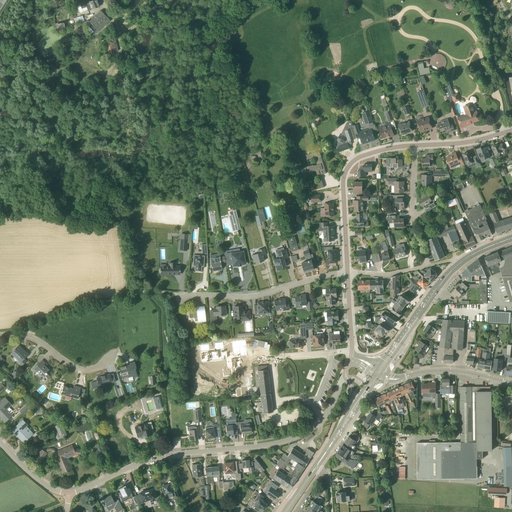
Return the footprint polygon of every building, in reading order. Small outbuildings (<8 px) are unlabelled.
[(88,11),(99,7),(96,0),(94,0),(85,4),(80,6),(82,9),(87,7),(88,11)] [(104,22),(103,21),(107,17),(101,10),(89,21),(91,23),(88,25),(94,32),(104,22)] [(110,52),(115,51),(118,50),(116,43),(113,44),(108,45),(110,52)] [(424,68),(418,70),(420,75),(430,73),(429,68),(429,67),(424,68)] [(452,91),(451,87),(449,81),(442,83),(445,93),(452,91)] [(459,100),(457,94),(453,95),(454,96),(447,98),(449,103),(448,103),(453,117),(458,115),(454,102),(459,100)] [(458,118),(461,128),(468,125),(469,125),(469,124),(480,120),(477,112),(475,112),(472,104),(464,107),(467,115),(458,118)] [(361,138),(363,143),(370,141),(370,142),(375,140),(372,131),(376,130),(369,111),(362,114),(366,125),(368,124),(370,129),(364,131),(364,132),(360,134),(357,125),(353,126),(357,139),(361,138)] [(426,129),(432,127),(429,118),(417,121),(420,132),(426,130),(426,129)] [(447,130),(448,133),(455,130),(453,124),(450,125),(448,119),(440,122),(440,123),(438,124),(440,132),(447,130)] [(401,136),(408,134),(410,133),(409,132),(413,131),(410,122),(398,125),(401,136)] [(382,138),(394,135),(390,123),(386,125),(386,126),(379,129),(382,138)] [(350,149),(349,145),(348,144),(350,144),(350,143),(350,141),(354,140),(351,129),(345,131),(342,132),(341,135),(340,135),(337,140),(338,141),(337,144),(338,146),(337,147),(339,153),(350,149)] [(500,156),(499,153),(502,152),(502,151),(505,150),(502,144),(499,145),(499,144),(492,147),(495,155),(494,155),(496,158),(497,159),(500,157),(500,156)] [(482,149),(481,148),(476,149),(480,159),(485,157),(486,159),(490,157),(486,147),(482,149)] [(319,179),(321,178),(320,175),(326,173),(320,151),(306,155),(308,160),(315,157),(317,165),(314,166),(313,165),(301,168),(302,174),(307,173),(307,174),(317,171),(319,179)] [(480,163),(477,156),(472,158),(469,152),(463,154),(467,165),(474,162),(476,165),(480,163)] [(447,161),(447,163),(449,163),(450,168),(460,164),(461,166),(464,165),(461,156),(458,158),(456,153),(452,154),(452,155),(446,158),(447,160),(447,161)] [(422,167),(423,167),(430,166),(430,162),(434,162),(433,155),(428,155),(428,156),(426,156),(426,155),(426,159),(422,159),(422,167)] [(396,158),(387,158),(387,165),(390,167),(390,172),(395,172),(396,170),(399,167),(402,167),(402,168),(406,168),(406,157),(402,157),(402,159),(398,159),(398,157),(398,156),(397,156),(396,157),(396,158)] [(358,177),(359,177),(365,177),(365,172),(372,172),(372,165),(364,165),(364,166),(362,166),(360,169),(360,170),(358,170),(358,177)] [(502,176),(508,174),(504,166),(499,169),(502,176)] [(422,175),(422,179),(423,179),(423,186),(422,186),(431,186),(432,175),(422,175)] [(397,182),(397,178),(385,179),(386,185),(394,184),(395,193),(404,193),(404,182),(397,182)] [(322,188),(320,182),(309,185),(311,191),(322,188)] [(353,194),(357,194),(362,194),(362,187),(363,187),(363,182),(353,182),(353,187),(353,194)] [(431,210),(431,209),(436,206),(434,203),(431,205),(430,202),(432,201),(429,195),(426,196),(424,192),(422,192),(422,200),(418,202),(422,207),(424,209),(429,206),(431,210)] [(404,210),(404,202),(403,202),(403,195),(392,195),(392,203),(396,202),(396,210),(404,210)] [(364,211),(364,201),(369,201),(369,196),(364,196),(357,196),(357,200),(353,201),(354,207),(355,207),(355,211),(364,211)] [(465,212),(459,197),(447,202),(448,205),(456,202),(461,214),(465,212)] [(325,204),(325,216),(334,216),(333,203),(325,204)] [(303,205),(297,206),(300,215),(305,214),(303,205)] [(482,222),(486,220),(487,220),(480,205),(465,212),(478,241),(485,238),(480,228),(484,227),(482,222)] [(235,210),(232,211),(233,215),(237,230),(241,229),(235,210)] [(511,217),(507,219),(499,222),(495,212),(490,214),(494,223),(497,233),(511,228),(511,217)] [(354,227),(364,227),(368,227),(368,223),(367,222),(367,217),(367,214),(363,214),(356,214),(357,218),(358,218),(358,219),(354,219),(354,227)] [(233,215),(228,216),(233,232),(237,230),(233,215)] [(394,223),(395,227),(404,227),(404,219),(397,219),(397,215),(388,216),(388,223),(394,223)] [(476,244),(474,239),(473,236),(471,237),(466,226),(467,226),(467,225),(468,225),(466,220),(456,225),(463,241),(467,248),(476,244)] [(488,235),(492,233),(486,220),(482,222),(484,227),(480,228),(485,238),(489,236),(488,235)] [(335,241),(334,240),(334,234),(334,231),(334,226),(327,226),(327,222),(313,223),(316,232),(324,231),(325,241),(335,241)] [(459,240),(456,231),(454,226),(435,234),(436,237),(427,240),(435,261),(445,257),(437,238),(448,234),(451,243),(459,240)] [(395,246),(392,235),(387,237),(385,238),(386,241),(388,240),(390,247),(395,246)] [(291,252),(298,250),(294,237),(287,239),(291,252)] [(382,254),(384,261),(385,261),(385,262),(387,261),(387,260),(390,260),(388,252),(387,246),(385,241),(382,243),(383,247),(385,253),(382,254)] [(511,246),(498,252),(485,257),(488,266),(495,264),(496,267),(499,266),(510,302),(511,301),(511,246)] [(325,251),(328,251),(329,263),(337,263),(336,250),(333,250),(333,247),(324,247),(325,251)] [(406,251),(405,247),(398,249),(397,248),(394,248),(397,258),(402,257),(405,256),(406,256),(405,251),(406,251)] [(259,253),(252,255),(253,261),(255,260),(256,265),(261,263),(260,262),(264,261),(262,256),(266,255),(264,248),(258,250),(259,253)] [(286,250),(284,251),(283,248),(275,250),(277,256),(278,256),(279,259),(274,260),(277,270),(286,267),(283,259),(288,258),(288,257),(286,250)] [(231,259),(232,264),(233,266),(237,266),(238,267),(241,266),(241,265),(246,264),(243,251),(239,252),(239,249),(234,250),(234,253),(225,255),(226,260),(231,259)] [(362,250),(362,249),(361,249),(357,249),(357,250),(357,251),(357,256),(356,256),(357,261),(360,260),(360,263),(367,262),(366,255),(366,250),(362,250)] [(302,263),(303,266),(305,272),(315,269),(312,260),(309,252),(304,253),(307,262),(302,263)] [(203,266),(204,256),(194,255),(193,265),(195,265),(195,270),(196,270),(196,271),(200,271),(200,270),(201,270),(201,266),(203,266)] [(218,270),(218,271),(221,270),(222,269),(221,263),(225,262),(224,257),(220,257),(210,259),(210,263),(211,263),(213,271),(218,270)] [(485,274),(479,260),(478,259),(467,267),(471,273),(472,277),(486,277),(485,274)] [(165,266),(161,267),(160,267),(160,269),(161,275),(167,275),(167,273),(180,273),(180,266),(176,266),(176,263),(169,263),(169,266),(166,266),(165,266)] [(471,273),(467,267),(463,271),(462,271),(460,272),(460,274),(462,276),(461,276),(466,281),(472,281),(472,277),(471,273)] [(419,273),(430,282),(431,283),(437,275),(437,273),(430,268),(425,269),(424,271),(422,270),(419,273),(420,273),(419,273)] [(428,284),(430,282),(419,273),(416,277),(418,278),(416,281),(416,282),(424,288),(427,284),(428,284)] [(391,277),(390,293),(393,293),(393,294),(399,294),(399,287),(400,275),(391,277)] [(479,304),(484,304),(487,304),(487,278),(486,277),(472,277),(472,281),(476,281),(479,281),(479,284),(479,288),(479,304)] [(370,281),(370,289),(377,289),(377,293),(384,293),(383,281),(379,281),(379,280),(376,280),(376,281),(370,281)] [(370,289),(370,281),(358,281),(359,289),(370,289)] [(479,284),(467,284),(465,284),(465,285),(462,282),(460,284),(459,283),(456,287),(457,287),(451,295),(457,300),(458,300),(460,298),(459,297),(464,290),(465,291),(468,288),(479,288),(479,284)] [(414,285),(408,288),(412,291),(414,293),(416,290),(418,287),(418,286),(415,284),(414,285)] [(331,289),(331,288),(326,289),(327,298),(328,298),(328,305),(336,304),(335,297),(337,297),(336,289),(331,289)] [(390,298),(404,307),(406,304),(407,302),(408,303),(409,302),(409,303),(410,302),(411,301),(411,300),(410,300),(411,299),(403,294),(402,296),(400,296),(397,300),(397,299),(393,296),(393,294),(393,293),(390,293),(390,298)] [(295,297),(295,298),(292,298),(292,304),(296,303),(296,306),(306,305),(305,295),(301,295),(301,297),(295,297)] [(281,300),(278,300),(274,301),(275,309),(283,309),(283,310),(289,310),(289,303),(285,303),(285,298),(281,299),(281,300)] [(393,309),(390,313),(396,317),(398,315),(399,316),(400,316),(401,316),(402,314),(402,313),(401,313),(402,312),(401,312),(402,310),(404,307),(390,298),(390,302),(392,302),(394,303),(395,303),(392,308),(393,309)] [(258,314),(269,313),(268,302),(257,303),(257,305),(254,305),(255,316),(259,316),(258,314)] [(216,307),(216,308),(213,308),(213,315),(217,315),(217,316),(227,315),(226,310),(225,310),(225,306),(216,307)] [(246,321),(250,320),(249,311),(243,312),(242,306),(234,306),(234,312),(234,319),(246,318),(246,321)] [(195,321),(198,321),(198,322),(206,321),(204,311),(193,312),(193,313),(189,313),(189,314),(188,314),(189,318),(194,318),(194,319),(195,318),(195,321)] [(338,324),(337,320),(339,320),(338,311),(328,312),(324,312),(324,313),(324,316),(325,316),(325,317),(328,317),(328,321),(329,321),(329,325),(338,324)] [(487,311),(486,322),(510,324),(510,323),(511,317),(511,313),(487,311)] [(396,317),(390,313),(387,316),(383,313),(381,316),(387,320),(387,319),(394,324),(398,318),(396,317)] [(442,324),(443,320),(436,319),(436,324),(435,324),(433,327),(428,324),(424,331),(428,334),(427,336),(430,339),(435,332),(436,329),(435,328),(438,324),(442,324)] [(450,363),(453,363),(453,356),(454,349),(463,350),(465,321),(443,319),(443,320),(442,324),(443,324),(440,346),(445,347),(444,356),(444,362),(449,363),(450,363)] [(390,328),(381,322),(377,328),(371,323),(371,321),(364,322),(365,329),(371,329),(379,333),(378,335),(378,336),(380,338),(381,337),(382,336),(383,336),(386,331),(387,332),(388,332),(389,332),(390,330),(390,329),(389,329),(390,328)] [(307,339),(306,330),(305,323),(300,323),(300,328),(301,339),(290,340),(290,342),(289,342),(288,343),(288,344),(288,345),(289,345),(289,346),(290,346),(290,348),(303,347),(303,339),(307,339)] [(336,344),(341,344),(340,339),(341,338),(340,337),(340,335),(334,335),(334,334),(333,333),(329,333),(330,342),(333,342),(333,343),(336,343),(336,344)] [(312,343),(314,343),(314,346),(325,345),(324,335),(313,336),(313,339),(312,339),(312,343)] [(201,341),(191,342),(193,361),(202,361),(202,359),(216,358),(216,359),(219,359),(219,358),(221,357),(222,369),(221,369),(223,369),(227,368),(229,368),(231,368),(232,368),(232,370),(232,368),(239,367),(240,367),(239,360),(238,360),(238,357),(237,354),(245,353),(244,336),(228,337),(229,350),(222,351),(222,348),(219,349),(218,338),(208,339),(208,346),(202,347),(201,341)] [(428,346),(421,342),(420,341),(417,344),(419,345),(416,350),(419,352),(418,352),(419,353),(419,352),(424,355),(426,353),(424,352),(428,346)] [(276,357),(269,344),(265,346),(272,359),(276,357)] [(22,366),(26,361),(24,359),(28,354),(27,355),(26,355),(20,350),(22,348),(19,345),(11,353),(20,362),(19,363),(22,366)] [(491,348),(487,348),(487,350),(487,352),(484,368),(491,370),(492,365),(492,361),(490,360),(491,353),(491,348)] [(501,371),(502,366),(503,357),(506,358),(506,355),(507,349),(503,348),(502,354),(499,354),(499,359),(495,359),(493,370),(501,371)] [(487,350),(483,349),(482,359),(479,359),(477,367),(484,368),(487,352),(487,350)] [(36,373),(35,374),(39,378),(42,376),(43,378),(44,376),(47,379),(50,376),(47,373),(50,370),(46,366),(45,367),(44,366),(43,367),(42,366),(45,363),(42,360),(39,363),(33,370),(36,373)] [(128,378),(133,377),(133,378),(138,377),(135,368),(136,368),(135,362),(129,364),(129,365),(119,368),(123,381),(128,380),(128,378)] [(259,381),(269,380),(267,369),(257,371),(259,381)] [(97,378),(99,385),(112,381),(112,383),(115,382),(113,374),(110,375),(110,374),(97,378)] [(260,392),(270,391),(269,380),(259,381),(260,392)] [(412,382),(405,385),(411,396),(415,395),(413,391),(415,390),(412,382)] [(436,383),(431,383),(431,384),(423,384),(423,385),(422,385),(422,389),(423,389),(423,393),(430,393),(430,397),(436,396),(436,401),(440,400),(440,394),(436,394),(436,383)] [(399,388),(403,395),(407,393),(407,395),(411,403),(410,403),(412,406),(414,405),(412,400),(411,396),(405,385),(399,388)] [(73,389),(63,386),(61,394),(78,399),(81,388),(74,386),(73,389)] [(121,388),(118,389),(117,386),(115,387),(118,397),(123,395),(121,388)] [(461,387),(461,392),(461,443),(417,443),(418,479),(422,479),(478,479),(478,467),(477,467),(477,466),(480,466),(480,463),(477,463),(477,459),(483,458),(483,450),(492,450),(491,391),(490,391),(490,387),(461,387)] [(400,396),(403,395),(399,388),(393,390),(400,404),(403,402),(400,396)] [(388,393),(391,400),(394,399),(397,405),(398,408),(401,407),(400,404),(393,390),(388,393)] [(261,403),(271,401),(270,391),(260,392),(261,403)] [(385,403),(391,400),(388,393),(382,396),(385,403)] [(379,406),(385,403),(382,396),(375,399),(379,406)] [(11,404),(5,398),(0,402),(0,415),(5,422),(12,416),(6,409),(11,404)] [(271,401),(261,403),(262,413),(273,412),(271,401)] [(20,411),(23,415),(29,409),(26,405),(20,411)] [(367,428),(370,424),(372,426),(376,420),(379,421),(382,416),(380,412),(376,414),(375,416),(371,413),(365,421),(366,421),(364,424),(367,428)] [(233,429),(237,428),(236,422),(235,413),(231,413),(232,421),(228,422),(228,425),(226,426),(227,436),(234,435),(233,429)] [(33,434),(26,426),(27,425),(23,420),(12,430),(16,435),(17,435),(24,442),(31,436),(33,434)] [(236,422),(237,428),(240,428),(241,432),(244,431),(244,434),(252,433),(251,428),(250,428),(250,423),(244,424),(244,421),(236,422)] [(78,431),(91,426),(90,424),(89,422),(77,427),(77,429),(78,431)] [(150,429),(153,429),(151,422),(146,423),(146,425),(143,426),(143,425),(135,427),(138,437),(141,436),(142,437),(152,434),(150,429)] [(57,441),(67,436),(63,427),(60,424),(55,426),(57,432),(53,433),(57,441)] [(220,430),(219,424),(217,424),(212,425),(212,427),(205,428),(207,438),(208,439),(209,439),(211,439),(211,438),(221,437),(220,430)] [(201,435),(200,426),(196,427),(193,427),(193,430),(189,430),(190,436),(189,436),(189,440),(198,439),(197,435),(201,435)] [(307,442),(314,435),(312,433),(305,440),(307,442)] [(354,449),(356,446),(353,445),(357,439),(357,437),(351,433),(349,436),(345,443),(354,449)] [(350,459),(359,460),(360,456),(352,455),(354,452),(343,444),(338,452),(345,457),(350,459)] [(63,473),(71,469),(66,458),(74,455),(75,455),(80,455),(81,449),(73,449),(72,446),(54,453),(63,473)] [(511,486),(511,457),(511,447),(503,447),(504,467),(504,487),(511,486)] [(297,463),(304,467),(314,453),(307,448),(305,451),(307,452),(304,456),(293,448),(287,456),(291,458),(297,463)] [(47,453),(45,451),(42,450),(38,456),(43,459),(47,453)] [(355,466),(359,460),(350,459),(345,457),(338,452),(335,456),(348,465),(353,468),(355,466)] [(291,458),(287,456),(284,454),(281,459),(287,464),(291,458)] [(253,460),(262,470),(265,468),(257,457),(253,460)] [(277,465),(283,470),(286,466),(287,466),(288,464),(287,464),(281,459),(277,465)] [(253,467),(249,467),(249,460),(242,461),(242,463),(239,464),(239,468),(249,467),(249,472),(253,472),(253,467)] [(225,462),(224,462),(224,463),(225,474),(230,474),(230,475),(231,476),(232,477),(233,478),(234,478),(235,478),(236,478),(236,480),(241,479),(240,473),(238,474),(236,462),(237,462),(237,461),(232,462),(232,463),(229,463),(229,462),(228,462),(227,462),(226,462),(225,462)] [(304,467),(297,463),(294,467),(292,465),(291,466),(294,468),(301,473),(304,467)] [(192,465),(193,477),(201,476),(200,464),(192,465)] [(301,473),(294,468),(291,473),(289,472),(288,473),(297,479),(301,473)] [(288,473),(286,476),(278,470),(273,478),(289,489),(297,479),(288,473)] [(344,486),(355,485),(354,478),(344,479),(344,486)] [(266,493),(266,494),(275,500),(279,494),(280,494),(275,490),(275,489),(276,490),(276,489),(278,486),(271,481),(271,482),(269,485),(269,484),(269,485),(268,486),(268,485),(268,486),(269,486),(267,489),(269,490),(266,494),(266,493)] [(173,496),(173,498),(178,497),(176,489),(171,491),(169,484),(165,485),(164,485),(163,485),(162,486),(165,494),(163,495),(164,499),(165,500),(170,498),(170,497),(173,496)] [(123,497),(131,493),(129,488),(127,489),(125,486),(126,486),(125,485),(123,486),(123,487),(119,488),(123,497)] [(151,507),(154,506),(152,498),(156,497),(156,500),(159,499),(156,489),(153,489),(146,491),(151,507)] [(148,507),(151,507),(146,491),(140,493),(140,494),(136,496),(138,503),(139,505),(143,503),(142,502),(146,500),(148,507)] [(267,504),(263,501),(264,501),(262,499),(264,497),(259,494),(255,491),(253,494),(257,497),(256,499),(259,502),(254,509),(258,511),(258,510),(259,508),(263,511),(267,504)] [(338,502),(350,501),(350,496),(346,496),(346,492),(337,493),(336,493),(336,494),(336,496),(337,497),(338,502)] [(117,500),(114,502),(110,495),(103,499),(107,506),(112,503),(115,509),(116,511),(117,511),(122,509),(121,507),(117,500)] [(494,506),(503,507),(503,498),(494,497),(494,506)] [(309,507),(316,511),(323,511),(320,510),(320,511),(318,510),(319,509),(318,509),(320,505),(314,501),(313,501),(312,501),(311,503),(312,504),(309,507)]
